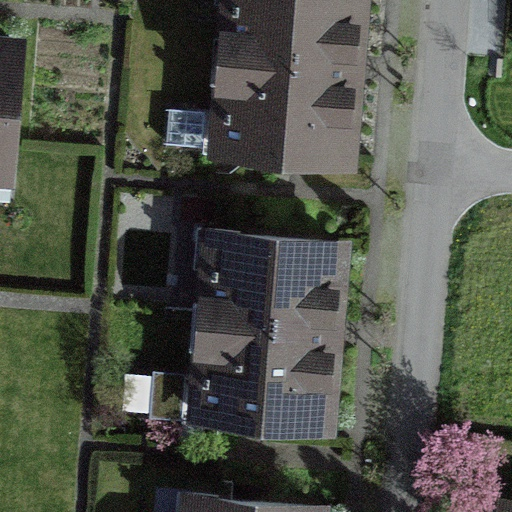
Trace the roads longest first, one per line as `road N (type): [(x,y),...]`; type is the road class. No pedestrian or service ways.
road 1 (residential): [(439,164),(410,511)]
road 2 (residential): [(454,0),(439,164)]
